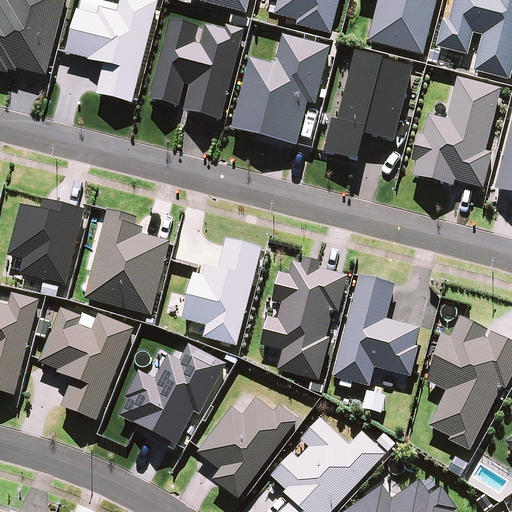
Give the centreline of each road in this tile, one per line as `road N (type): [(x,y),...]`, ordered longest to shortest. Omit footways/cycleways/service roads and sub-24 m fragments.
road 1 (residential): [(0,124),(511,256)]
road 2 (residential): [(0,447),(161,511)]
